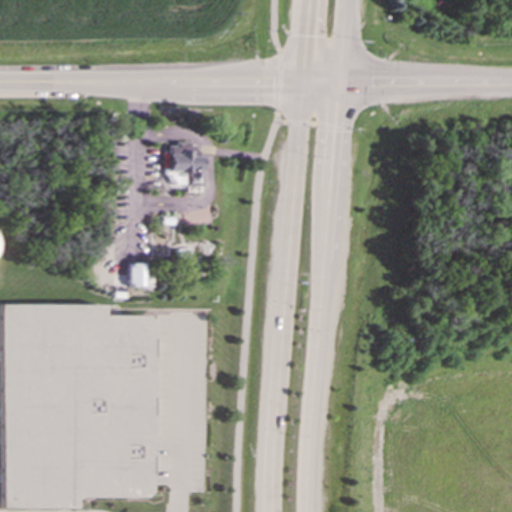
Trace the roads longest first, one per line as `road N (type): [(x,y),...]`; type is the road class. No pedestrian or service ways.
road 1 (secondary): [(307,0),(272,511)]
road 2 (secondary): [(312,511),(332,84)]
road 3 (secondary): [(332,84),(0,83)]
road 4 (secondary): [(511,82),(332,84)]
